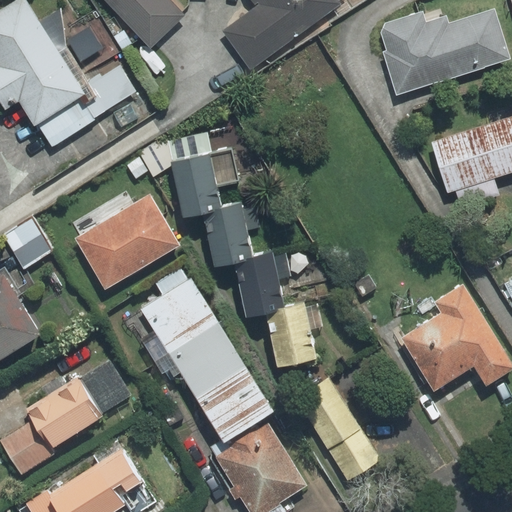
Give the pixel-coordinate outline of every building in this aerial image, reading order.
[(26,98),(42,123),(57,146),(143,91),(125,63),(98,80),(92,71),(125,50),(99,9),(75,25),(64,8),(47,19),(34,0),(17,0),(0,11),(0,90),(11,108),(26,98)] [(109,0),(154,48),(192,13),(180,0),(109,0)] [(253,0),(257,4),(225,29),(257,69),(344,1),(345,0),(253,0)] [(511,39),(501,6),(455,21),(452,13),(432,20),(429,9),(380,24),(386,43),(403,93),(511,58),(511,39)] [(144,99),(107,121),(114,134),(151,111),(144,99)] [(453,190),(460,188),(466,206),(508,193),(502,174),(511,171),(511,115),(437,139),(453,190)] [(323,301),(313,303),(312,296),(294,300),(288,276),(299,274),(292,244),(261,251),(256,227),(270,223),(262,193),(231,200),(219,150),(177,160),(191,216),(208,212),(220,262),(241,257),(255,316),(275,311),(288,365),(326,356),(320,330),(329,327),(323,301)] [(113,287),(188,243),(156,190),(81,234),(113,287)] [(36,217),(9,234),(30,268),(57,251),(36,217)] [(13,262),(0,269),(0,362),(54,329),(13,262)] [(165,286),(169,292),(146,307),(160,327),(147,336),(162,359),(177,349),(235,438),(284,406),(200,277),(181,275),(165,286)] [(443,310),(406,334),(443,390),(480,366),(491,384),(511,370),(511,347),(468,281),(437,301),(443,310)] [(63,451),(59,445),(139,394),(115,357),(88,374),(87,371),(72,380),(68,373),(45,387),(50,394),(34,404),(40,414),(5,437),(27,473),(63,451)] [(333,374),(299,396),(354,483),(388,461),(333,374)] [(273,417),(219,451),(238,481),(257,511),(270,511),(315,484),(273,417)] [(102,462),(57,490),(53,485),(30,500),(37,511),(119,511),(157,489),(123,436),(97,453),(102,462)]
